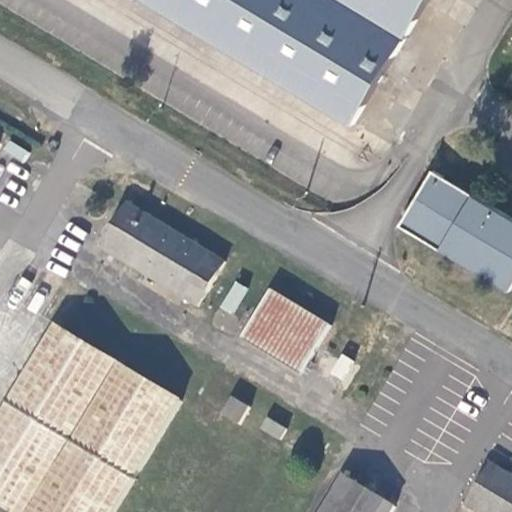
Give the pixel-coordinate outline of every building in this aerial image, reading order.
[(429,0),(141,0),(355,127),(429,0)] [(511,286),(511,215),(436,169),(403,223),(511,289),(511,286)] [(228,262),(131,204),(104,248),(201,307),(228,262)] [(232,313),(246,288),(235,282),(221,307),(232,313)] [(275,291),(246,339),(304,375),(334,326),(275,291)] [(45,322),(0,405),(0,509),(5,511),(117,511),(181,395),(45,322)] [(341,354),(329,373),(348,384),(359,365),(341,354)] [(254,407),(236,398),(227,415),(244,425),(254,407)] [(291,429),(272,418),(266,429),(285,439),(291,429)] [(511,511),(511,473),(494,463),(469,507),(478,511),(511,511)] [(390,511),(396,503),(344,472),(320,511),(390,511)]
